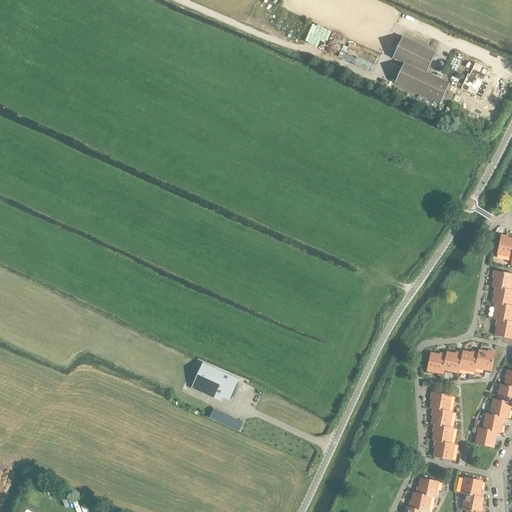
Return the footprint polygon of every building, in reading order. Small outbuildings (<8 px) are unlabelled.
[(440,105),(449,85),(426,75),(435,54),(402,39),(393,60),(404,65),(395,84),(440,105)] [(472,61),(461,89),(484,99),(492,82),(480,77),(485,66),(472,61)] [(511,238),(507,238),(507,236),(502,235),(498,255),(511,257),(511,238)] [(510,291),(511,290),(511,283),(511,274),(494,271),(493,277),(494,277),(492,287),(495,288),(510,291)] [(510,291),(495,288),(494,293),(495,293),(493,303),(496,304),(511,307),(511,304),(511,290),(510,291)] [(511,307),(496,304),(495,309),(496,309),(494,319),(497,320),(511,323),(511,306),(511,307)] [(511,323),(497,320),(496,325),(497,325),(495,336),(502,337),(511,338),(511,323)] [(490,352),(479,350),(479,353),(476,368),(491,372),(495,352),(490,351),(490,352)] [(463,351),(463,354),(460,369),(475,373),(476,368),(479,353),(474,352),(474,353),(463,351)] [(458,354),(447,352),(447,355),(444,370),(459,373),(460,369),(463,354),(458,353),(458,354)] [(441,355),(431,353),(427,371),(443,374),(444,370),(447,355),(442,354),(441,355)] [(205,366),(194,389),(221,402),(223,396),(229,399),(238,381),(205,366)] [(511,387),(505,386),(501,385),(498,400),(497,401),(511,403),(511,387)] [(449,412),(452,396),(432,392),(431,398),(432,398),(430,408),(433,409),(449,412)] [(511,408),(511,403),(497,401),(498,400),(494,399),(491,414),(490,415),(506,418),(509,419),(511,408)] [(212,412),(209,418),(218,422),(220,416),(222,412),(214,408),(212,412)] [(450,428),(453,412),(449,412),(433,409),(432,414),(433,414),(431,424),(434,425),(450,428)] [(505,423),(506,418),(490,415),(491,414),(486,414),(483,429),(483,430),(499,433),(501,433),(503,423),(505,423)] [(451,444),(454,428),(450,428),(434,425),(433,430),(434,430),(432,441),(435,441),(451,444)] [(498,438),(499,433),(483,430),(483,429),(479,428),(476,444),(494,448),(496,437),(498,438)] [(452,460),(455,445),(451,444),(435,441),(434,446),(436,446),(434,457),(452,460)] [(436,498),(439,482),(421,478),(419,489),(417,488),(416,493),(432,496),(431,497),(436,498)] [(481,497),(482,492),(481,492),(483,482),(465,478),(462,493),(466,494),(481,497)] [(426,511),(428,511),(431,497),(432,496),(416,493),(413,493),(411,503),(410,503),(409,508),(424,511),(426,511)] [(475,511),(482,511),(483,508),(482,508),(484,498),(481,497),(466,494),(463,510),(467,510),(475,511)]
